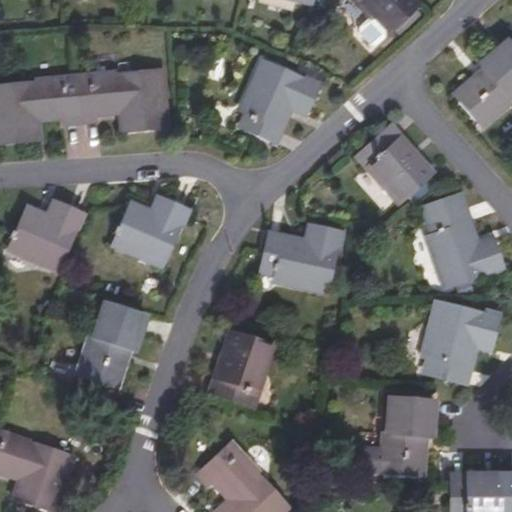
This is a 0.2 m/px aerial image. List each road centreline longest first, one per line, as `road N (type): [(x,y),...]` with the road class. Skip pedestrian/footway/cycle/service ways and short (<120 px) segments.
road 1 (residential): [(120,473),(210,257),(259,193)]
road 2 (residential): [(0,174),(177,164),(259,193)]
road 3 (residential): [(511,219),(390,83)]
road 4 (residential): [(259,193),(390,83)]
road 5 (residential): [(511,362),(466,424),(482,444),(511,442)]
